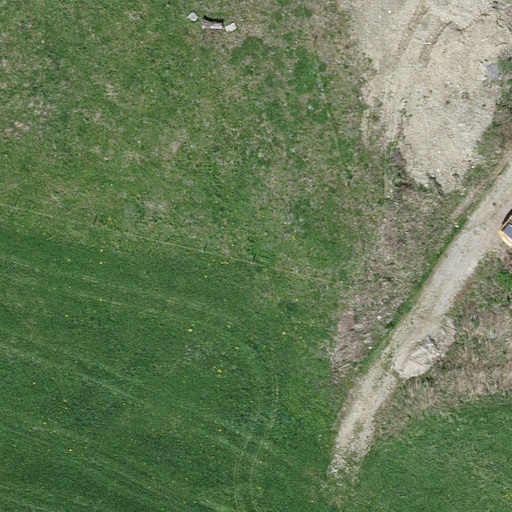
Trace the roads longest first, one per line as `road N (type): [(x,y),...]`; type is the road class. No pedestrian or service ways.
road 1 (track): [(429,0),(340,49),(257,109),(245,167),(322,277),(407,288),(484,239),(511,194)]
road 2 (track): [(359,282),(368,349),(365,433),(342,490)]
